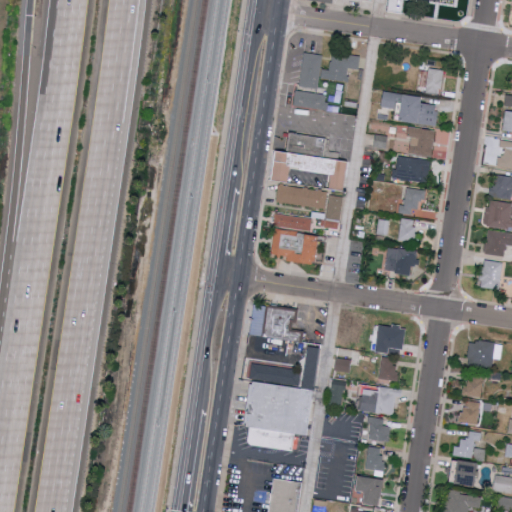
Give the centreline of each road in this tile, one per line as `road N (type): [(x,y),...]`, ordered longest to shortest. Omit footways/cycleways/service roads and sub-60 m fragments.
road 1 (residential): [(411,511),(488,0)]
road 2 (secondary): [(206,511),(278,19)]
road 3 (motorway): [(49,511),(119,68)]
road 4 (motorway): [(63,51),(0,451)]
road 5 (motorway): [(26,0),(0,334)]
road 6 (residential): [(215,276),(511,320)]
road 7 (residential): [(278,19),(511,47)]
road 8 (secondary): [(253,16),(228,188)]
road 9 (secondary): [(215,276),(195,410)]
